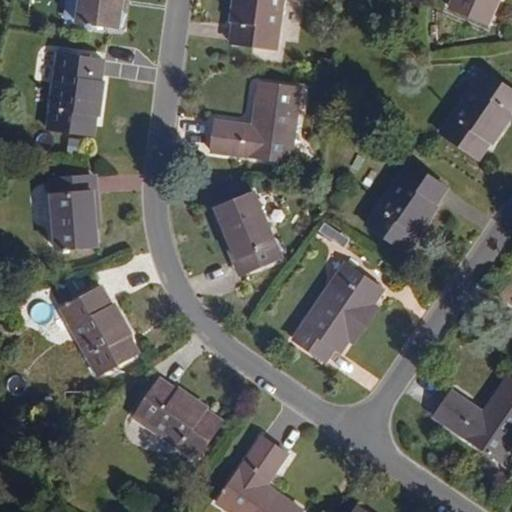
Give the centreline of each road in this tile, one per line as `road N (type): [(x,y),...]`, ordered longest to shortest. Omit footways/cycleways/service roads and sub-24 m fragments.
road 1 (residential): [(353,433),(209,338),(155,231),(182,0)]
road 2 (residential): [(353,433),(511,210)]
road 3 (residential): [(468,511),(353,433)]
